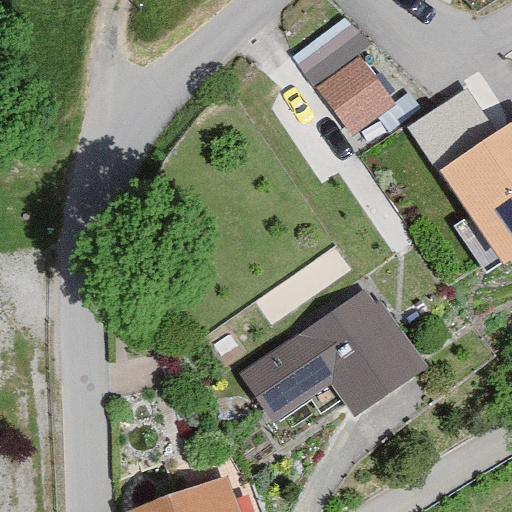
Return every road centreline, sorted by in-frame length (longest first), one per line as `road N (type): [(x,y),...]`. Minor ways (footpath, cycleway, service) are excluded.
road 1 (residential): [(88,511),(68,294),(78,220),(136,108),(257,0)]
road 2 (residential): [(394,0),(422,27),(460,34),(511,23)]
road 3 (unclassified): [(404,511),(511,447)]
